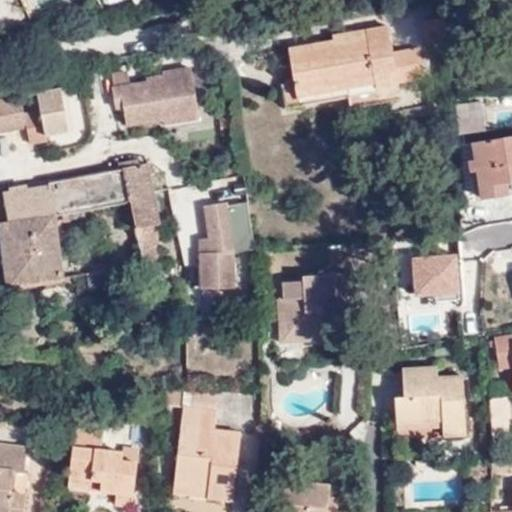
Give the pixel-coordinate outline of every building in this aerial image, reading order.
[(424,46),(447,43),(442,18),(420,21),(424,46)] [(423,78),(419,50),(393,55),(388,26),(332,35),(333,41),(287,48),(291,82),(275,85),(278,109),(343,99),(345,111),(380,105),(378,88),(398,85),(397,83),(423,78)] [(125,107),(127,124),(165,119),(163,105),(170,104),(171,116),(199,111),(192,68),(165,72),(166,77),(148,79),(149,82),(113,88),(116,108),(125,107)] [(38,85),(39,93),(62,89),(61,81),(38,85)] [(28,127),(31,144),(48,141),(46,135),(70,131),(62,89),(39,93),(43,110),(26,114),(28,127)] [(0,101),(0,132),(28,127),(26,114),(23,97),(0,101)] [(163,105),(165,119),(166,125),(200,119),(199,111),(171,116),(170,104),(163,105)] [(482,198),(511,194),(511,136),(476,141),(482,198)] [(0,234),(5,268),(0,268),(0,287),(60,278),(53,226),(133,215),(140,264),(156,262),(154,239),(156,222),(144,164),(46,179),(47,184),(0,190),(0,234)] [(202,240),(203,289),(235,288),(235,253),(254,249),(254,245),(247,203),(229,206),(228,202),(207,206),(212,238),(202,240)] [(457,250),(409,253),(411,295),(460,292),(457,250)] [(87,289),(106,287),(103,272),(85,273),(87,289)] [(350,306),(356,306),(354,273),(347,274),(350,306)] [(357,311),(356,306),(350,306),(347,274),(304,277),(304,281),(283,282),(284,298),(279,299),(278,299),(279,314),(285,313),(285,333),(301,342),(335,340),(338,334),(348,337),(348,330),(357,311)] [(470,302),(484,302),(482,279),(469,279),(470,302)] [(280,344),(301,342),(285,333),(285,313),(279,314),(280,344)] [(511,368),(511,333),(496,336),(501,369),(511,368)] [(440,417),(441,432),(465,431),(461,373),(436,374),(436,365),(402,367),(404,392),(396,393),(397,419),(440,417)] [(491,382),(492,399),(505,398),(504,381),(491,382)] [(178,407),(179,390),(166,389),(165,406),(178,407)] [(195,389),(192,409),(217,411),(220,392),(195,389)] [(140,398),(143,407),(156,404),(153,394),(140,398)] [(130,411),(143,407),(140,398),(127,402),(130,411)] [(492,399),(495,438),(511,437),(508,398),(505,398),(492,399)] [(184,408),(175,480),(211,485),(209,496),(234,499),(242,434),(215,430),(217,411),(192,409),(184,408)] [(399,435),(441,432),(440,417),(397,419),(399,435)] [(75,430),(70,479),(99,481),(99,491),(115,493),(114,506),(131,508),(135,463),(121,462),(121,453),(101,451),(103,432),(75,430)] [(0,511),(24,511),(26,496),(12,495),(14,473),(26,474),(28,450),(0,446),(0,511)] [(121,450),(121,453),(121,462),(135,463),(137,452),(121,450)] [(99,481),(70,479),(69,488),(99,491),(99,481)] [(175,480),(174,492),(209,496),(211,485),(175,480)] [(286,480),(283,511),(327,511),(329,498),(329,484),(286,480)] [(336,511),(337,498),(329,498),(327,511),(336,511)]
